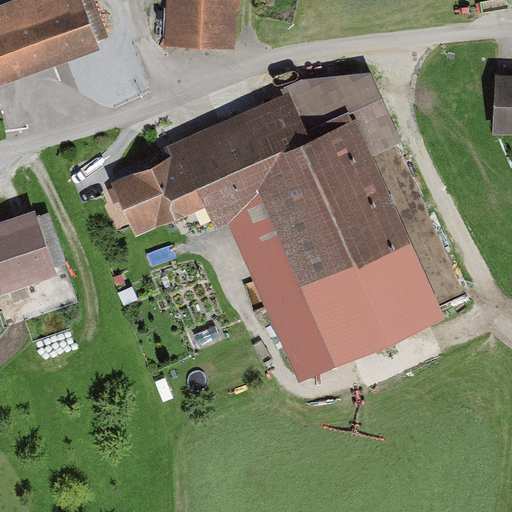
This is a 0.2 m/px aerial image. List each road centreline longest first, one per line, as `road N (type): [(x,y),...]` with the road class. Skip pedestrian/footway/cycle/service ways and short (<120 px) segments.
road 1 (unclassified): [(511,26),(298,55),(170,104)]
road 2 (track): [(511,320),(488,293),(376,44)]
road 3 (track): [(170,104),(0,150)]
